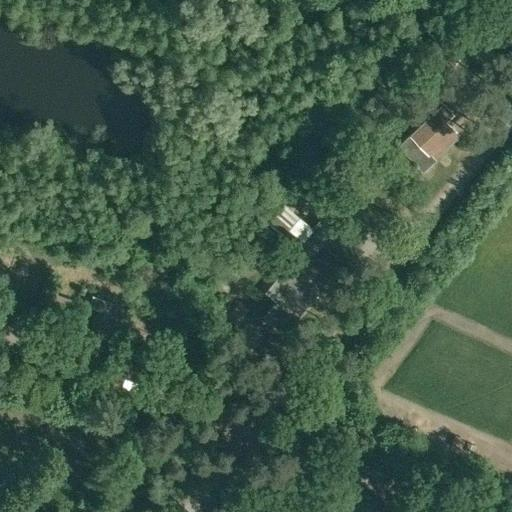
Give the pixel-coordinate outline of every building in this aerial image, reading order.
[(446,34),(442,31),(431,44),(453,64),(465,50),(480,63),(488,53),(454,24),(446,34)] [(429,153),(455,129),(446,120),(454,114),(444,104),(399,146),(422,170),(434,159),(429,153)] [(298,239),(288,251),(295,258),(305,246),(312,252),(332,229),(320,219),(301,242),(298,239)] [(317,292),(287,267),(267,291),(297,316),(317,292)] [(125,309),(114,305),(109,318),(103,316),(103,314),(95,311),(89,328),(115,337),(125,309)] [(85,319),(76,316),(71,330),(80,333),(85,319)]
